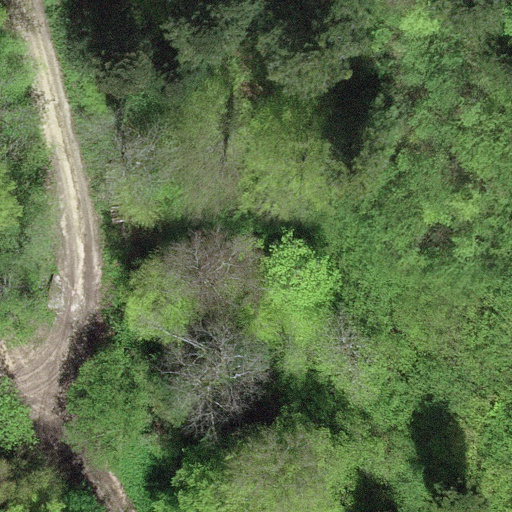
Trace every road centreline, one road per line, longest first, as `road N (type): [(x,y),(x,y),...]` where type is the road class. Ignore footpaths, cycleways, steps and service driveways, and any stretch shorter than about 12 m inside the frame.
road 1 (track): [(27,0),(80,235),(84,293),(57,361),(32,377)]
road 2 (track): [(32,377),(129,511)]
